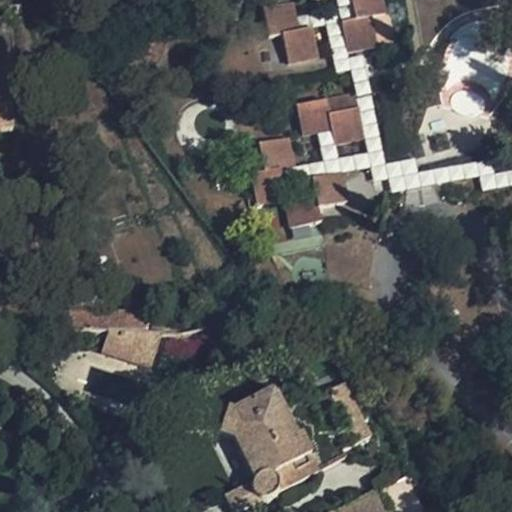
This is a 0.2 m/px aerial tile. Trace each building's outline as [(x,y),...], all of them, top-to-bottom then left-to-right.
[(511,170),(499,173),(495,159),(422,173),(419,158),(389,163),(367,56),(352,59),(351,52),(345,21),(361,18),(357,0),(341,0),(343,5),(300,14),(303,30),(315,28),(330,25),(340,73),(353,70),(358,94),(366,139),(369,151),(340,157),(337,145),(339,144),(336,129),(321,133),(325,159),(299,165),(284,168),(287,184),(315,178),(345,172),(373,166),(376,181),(392,178),(395,193),(484,177),(487,191),(511,186),(511,170)] [(357,0),(361,18),(376,15),(388,13),(385,0),(357,0)] [(297,1),(266,7),(272,36),(286,33),(303,30),(300,14),(297,1)] [(361,18),(345,21),(351,52),(382,46),(376,15),(361,18)] [(303,30),(286,33),(292,63),(321,58),(315,28),(303,30)] [(358,94),(301,106),(306,135),(321,133),(336,129),(339,144),(366,139),(358,94)] [(0,136),(9,135),(6,110),(0,110),(0,136)] [(294,138),(263,143),(268,171),(256,173),(261,205),(288,200),(293,227),(324,221),(321,207),(350,202),(345,172),(315,178),(318,190),(290,196),(287,184),(284,168),(299,165),(294,138)] [(69,310),(68,334),(106,336),(107,336),(143,338),(159,339),(168,340),(169,326),(146,324),(146,314),(69,310)] [(135,365),(143,338),(107,336),(102,354),(135,365)] [(143,338),(135,365),(150,369),(159,339),(143,338)] [(242,510),(259,502),(273,494),(355,454),(353,448),(379,435),(353,381),(281,417),(269,392),(257,398),(228,412),(224,411),(216,434),(232,439),(253,481),(233,491),(242,510)] [(216,434),(224,411),(190,400),(187,407),(182,423),(216,434)] [(237,511),(242,510),(233,491),(223,496),(226,501),(231,511),(237,511)] [(385,511),(377,496),(344,511),(385,511)]
